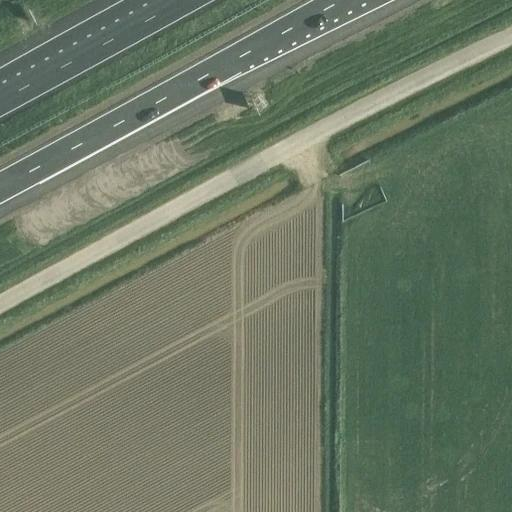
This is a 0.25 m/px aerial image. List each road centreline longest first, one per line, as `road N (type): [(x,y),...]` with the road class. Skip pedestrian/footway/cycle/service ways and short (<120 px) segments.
road 1 (tertiary): [(0,296),(511,33)]
road 2 (motorway): [(0,187),(339,0)]
road 3 (motorway): [(187,0),(0,100)]
